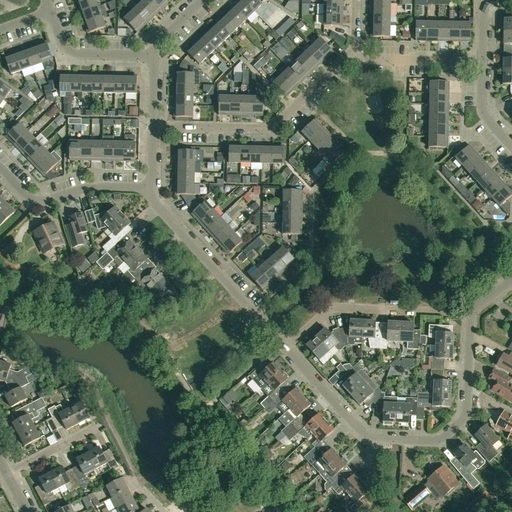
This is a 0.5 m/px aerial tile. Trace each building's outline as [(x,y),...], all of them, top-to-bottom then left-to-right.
[(98,7),(96,0),(95,0),(83,0),(77,3),(80,13),(98,7)] [(153,18),(161,10),(151,0),(144,0),(140,4),(153,18)] [(151,0),(161,10),(169,3),(166,0),(151,0)] [(246,20),(254,12),(242,0),(240,0),(234,6),(246,20)] [(263,0),(242,0),(254,12),(265,2),(263,0)] [(145,25),(153,18),(140,4),(132,12),(145,25)] [(342,15),(343,5),(324,4),(324,15),(342,15)] [(390,15),(390,5),(372,4),(372,15),(390,15)] [(239,27),(246,20),(234,6),(226,14),(239,27)] [(84,23),(101,17),(98,7),(80,13),(84,23)] [(137,33),(145,25),(132,12),(124,19),(137,33)] [(231,35),(239,27),(226,14),(218,21),(231,35)] [(342,27),(342,15),(324,15),(324,26),(342,27)] [(390,23),(390,15),(372,15),(371,26),(390,26),(395,26),(395,23),(390,23)] [(88,34),(96,31),(105,28),(101,17),(84,23),(88,34)] [(501,19),(501,28),(504,28),(504,32),(511,31),(511,18),(511,19),(504,19),(504,20),(501,19)] [(223,42),(231,35),(218,21),(210,29),(223,42)] [(427,41),(427,23),(416,22),(415,41),(427,41)] [(438,41),(438,23),(427,23),(427,41),(438,41)] [(448,42),(449,23),(438,23),(438,41),(448,42)] [(459,42),(460,23),(449,23),(448,42),(459,42)] [(460,23),(459,42),(471,42),(471,24),(460,23)] [(390,38),(390,26),(371,26),(371,37),(390,38)] [(215,50),(223,42),(210,29),(202,36),(215,50)] [(293,29),(287,35),(291,40),(298,33),(293,29)] [(338,35),(335,41),(344,45),(346,40),(338,35)] [(207,57),(215,50),(202,36),(194,44),(207,57)] [(312,46),(325,60),(333,52),(321,38),(312,46)] [(283,47),(287,43),(283,39),(279,43),(283,47)] [(267,49),(271,45),(267,41),(263,45),(267,49)] [(36,46),(42,63),(53,60),(46,42),(36,46)] [(278,43),(271,50),(275,54),(282,48),(278,43)] [(199,65),(207,57),(194,44),(186,52),(199,65)] [(32,67),(42,63),(36,46),(25,49),(32,67)] [(317,67),(325,60),(312,46),(304,54),(317,67)] [(241,48),(238,52),(240,54),(242,56),(246,52),(243,49),(242,48),(241,48)] [(22,71),(32,67),(25,49),(15,53),(22,71)] [(247,52),(243,56),(248,61),(252,57),(247,52)] [(11,74),(22,71),(15,53),(5,57),(11,74)] [(310,75),(317,67),(304,54),(297,61),(310,75)] [(503,59),(503,72),(511,71),(511,58),(503,59)] [(175,84),(193,85),(194,67),(183,60),(180,66),(180,73),(175,73),(175,84)] [(302,82),(310,75),(297,61),(289,69),(302,82)] [(234,76),(241,76),(242,76),(242,71),(243,63),(241,62),(239,64),(234,68),(234,76)] [(225,66),(222,63),(219,66),(217,68),(219,69),(223,74),(228,69),(225,66)] [(294,90),(302,82),(289,69),(281,76),(294,90)] [(511,71),(503,72),(503,85),(511,84),(511,91),(510,92),(511,95),(511,71)] [(71,98),(71,93),(71,74),(60,74),(60,92),(65,92),(65,97),(71,98)] [(82,93),(82,74),(71,74),(71,93),(82,93)] [(93,75),(82,74),(82,93),(93,93),(93,75)] [(104,93),(104,75),(93,75),(93,93),(104,93)] [(114,94),(115,75),(104,75),(104,93),(114,94)] [(125,94),(126,75),(115,75),(114,94),(125,94)] [(126,75),(125,94),(137,94),(137,75),(126,75)] [(286,98),(294,90),(281,76),(273,84),(286,98)] [(0,96),(4,100),(11,90),(0,82),(0,96)] [(430,93),(449,93),(449,82),(430,82),(430,93)] [(193,96),(193,85),(175,84),(174,95),(193,96)] [(27,87),(21,92),(28,97),(30,94),(27,87)] [(36,100),(42,96),(38,91),(32,95),(36,100)] [(448,104),(449,93),(430,93),(430,104),(448,104)] [(193,106),(193,96),(174,95),(174,106),(193,106)] [(23,97),(19,101),(22,104),(19,107),(24,112),(33,103),(23,97)] [(230,115),(230,97),(219,97),(218,115),(230,115)] [(241,116),(241,97),(230,97),(230,115),(241,116)] [(251,116),(252,97),(241,97),(241,116),(251,116)] [(252,97),(251,116),(263,116),(263,98),(252,97)] [(448,115),(448,104),(430,104),(430,115),(448,115)] [(192,118),(193,106),(174,106),(174,117),(192,118)] [(55,107),(46,115),(51,119),(59,111),(55,107)] [(415,115),(413,115),(409,115),(408,124),(408,125),(412,126),(418,126),(419,115),(418,115),(415,115)] [(448,126),(448,115),(430,115),(429,125),(448,126)] [(65,121),(62,118),(60,116),(57,119),(54,122),(59,127),(65,121)] [(309,140),(323,128),(315,119),(301,132),(309,140)] [(14,145),(27,132),(20,124),(6,136),(14,145)] [(448,137),(448,126),(429,125),(429,136),(448,137)] [(317,148),(330,135),(323,128),(309,140),(317,148)] [(21,152),(35,140),(27,132),(14,145),(21,152)] [(299,134),(297,133),(291,139),(293,142),(295,144),(302,138),(299,134)] [(324,156),(338,143),(330,135),(317,148),(324,156)] [(448,148),(448,137),(429,136),(429,148),(448,148)] [(409,139),(409,150),(418,150),(418,139),(409,139)] [(29,160),(42,147),(35,140),(21,152),(29,160)] [(81,161),(81,142),(70,142),(69,158),(69,160),(81,161)] [(91,161),(92,142),(81,142),(81,161),(91,161)] [(103,143),(96,142),(92,142),(91,161),(102,161),(103,143)] [(113,161),(113,143),(103,143),(102,161),(113,161)] [(124,162),(124,143),(113,143),(113,161),(124,162)] [(124,143),(124,162),(135,162),(136,143),(124,143)] [(338,143),(324,156),(332,164),(346,151),(338,143)] [(240,163),(240,145),(229,145),(229,163),(240,163)] [(251,164),(251,145),(240,145),(240,163),(251,164)] [(262,164),(262,145),(251,145),(251,164),(262,164)] [(272,164),(273,146),(262,145),(262,164),(272,164)] [(463,166),(477,154),(469,145),(455,158),(463,166)] [(273,146),(272,164),(284,164),(284,146),(273,146)] [(36,168),(50,155),(42,147),(29,160),(36,168)] [(176,162),(195,163),(195,151),(176,151),(176,162)] [(470,174),(484,162),(477,154),(463,166),(470,174)] [(50,155),(36,168),(44,176),(58,163),(50,155)] [(292,157),(289,161),(289,162),(289,163),(290,164),(292,166),(295,169),(299,165),(292,157)] [(194,173),(195,163),(176,162),(176,173),(194,173)] [(477,182),(491,170),(484,162),(470,174),(477,182)] [(306,173),(302,170),(301,168),(299,166),(296,169),(295,170),(296,171),(301,177),(306,173)] [(287,176),(288,177),(292,172),(290,169),(287,167),(283,171),(284,172),(287,176)] [(485,190),(498,178),(491,170),(477,182),(485,190)] [(194,184),(194,173),(176,173),(175,184),(194,184)] [(293,177),(288,185),(290,187),(293,189),(299,181),(293,177)] [(492,198),(506,186),(498,178),(485,190),(492,198)] [(194,195),(194,184),(175,184),(175,195),(181,195),(182,195),(187,204),(196,201),(193,195),(194,195)] [(223,188),(223,186),(209,185),(209,195),(223,188)] [(511,192),(506,186),(492,198),(500,207),(507,200),(511,195),(511,192)] [(283,202),(302,202),(302,191),(284,190),(283,202)] [(191,214),(199,222),(213,210),(205,201),(202,198),(197,201),(196,201),(187,204),(187,205),(193,212),(191,214)] [(510,204),(507,200),(500,207),(507,215),(510,213),(510,204)] [(477,212),(482,207),(476,201),(471,205),(477,211),(477,212)] [(249,208),(254,212),(256,210),(260,207),(255,202),(251,206),(249,208)] [(302,213),(302,202),(283,202),(283,213),(302,213)] [(6,203),(0,209),(0,226),(15,212),(6,203)] [(107,227),(109,228),(123,215),(115,207),(111,211),(105,216),(104,213),(94,216),(92,210),(85,212),(88,224),(95,221),(98,229),(107,227)] [(206,230),(220,218),(213,210),(199,222),(206,230)] [(74,233),(68,235),(72,248),(84,244),(81,234),(88,232),(82,213),(81,214),(80,211),(68,214),(74,233)] [(301,224),(302,213),(283,213),(283,223),(301,224)] [(108,252),(118,243),(125,237),(121,232),(130,224),(123,215),(109,228),(113,233),(108,237),(111,240),(104,246),(108,252)] [(214,238),(227,226),(220,218),(206,230),(214,238)] [(301,235),(301,224),(283,223),(283,235),(291,235),(297,235),(301,235)] [(53,224),(34,233),(43,253),(62,244),(53,224)] [(221,246),(235,234),(227,226),(214,238),(221,246)] [(235,234),(221,246),(228,255),(242,242),(235,234)] [(263,243),(258,238),(254,242),(259,247),(263,243)] [(125,262),(139,249),(136,246),(135,246),(130,241),(122,247),(118,243),(108,252),(107,253),(112,259),(116,259),(119,256),(125,262)] [(275,255),(287,269),(296,261),(283,247),(275,255)] [(135,279),(144,271),(148,267),(144,263),(147,260),(142,254),(143,253),(139,249),(125,262),(118,268),(123,275),(127,271),(135,279)] [(296,253),(292,257),(295,261),(300,257),(296,252),(296,253)] [(240,260),(243,263),(248,259),(242,253),(237,257),(240,260)] [(279,276),(287,269),(275,255),(267,262),(279,276)] [(16,272),(23,266),(14,257),(8,264),(16,272)] [(86,262),(86,261),(78,267),(78,268),(83,274),(88,269),(91,266),(86,262)] [(271,283),(279,276),(267,262),(259,270),(271,283)] [(143,297),(165,278),(161,274),(160,275),(155,269),(148,276),(144,271),(135,279),(139,284),(142,281),(147,287),(139,293),(143,297)] [(263,291),(271,283),(259,270),(250,277),(263,291)] [(151,298),(154,295),(159,300),(157,302),(160,308),(171,303),(168,298),(167,298),(164,296),(172,288),(167,282),(168,282),(165,278),(143,297),(146,295),(149,298),(151,298)] [(97,290),(92,294),(96,298),(101,295),(97,290)] [(151,302),(142,298),(138,306),(146,310),(151,302)] [(362,338),(363,321),(350,320),(349,332),(346,332),(345,328),(339,330),(345,346),(349,345),(354,345),(354,343),(362,344),(362,338)] [(380,349),(380,339),(375,338),(376,322),(363,321),(362,338),(368,338),(370,349),(380,349)] [(400,342),(401,323),(388,322),(387,335),(380,334),(380,339),(380,349),(387,349),(387,346),(389,347),(392,344),(392,342),(400,342)] [(401,323),(400,342),(413,343),(412,350),(418,350),(420,335),(413,335),(414,324),(401,323)] [(436,346),(453,347),(453,334),(442,333),(442,326),(429,325),(428,337),(436,339),(436,346)] [(345,346),(339,330),(339,328),(332,330),(334,336),(333,337),(326,329),(316,337),(329,352),(334,347),(338,350),(341,350),(345,346)] [(333,356),(329,352),(316,337),(306,346),(323,365),(333,356)] [(453,347),(436,346),(429,345),(428,352),(432,352),(431,370),(444,370),(444,363),(440,362),(441,359),(452,359),(453,347)] [(511,359),(503,354),(497,366),(511,374),(511,359)] [(413,369),(414,361),(402,360),(402,362),(399,362),(399,368),(413,369)] [(11,365),(9,364),(0,361),(0,380),(6,382),(11,365)] [(276,364),(274,364),(273,363),(263,372),(259,368),(249,376),(261,389),(280,371),(278,369),(279,367),(276,364)] [(340,364),(336,368),(339,371),(335,375),(339,379),(347,372),(340,364)] [(370,379),(364,373),(356,364),(346,373),(351,378),(342,386),(351,396),(370,379)] [(17,382),(26,377),(29,376),(33,374),(29,367),(13,375),(17,382)] [(494,369),(489,379),(496,383),(492,391),(511,402),(511,400),(511,385),(508,383),(511,378),(494,369)] [(443,378),(444,370),(431,370),(430,387),(434,387),(434,394),(450,394),(451,382),(440,381),(440,377),(443,378)] [(288,379),(280,371),(261,389),(268,396),(272,402),(282,393),(278,389),(288,379)] [(26,377),(17,382),(13,384),(16,390),(5,396),(11,408),(27,399),(21,388),(29,384),(26,377)] [(381,392),(376,385),(370,379),(351,396),(360,405),(369,397),(376,406),(381,393),(381,392)] [(285,413),(303,397),(296,389),(286,398),(282,393),(272,402),(277,406),(278,406),(285,413)] [(70,408),(78,424),(90,418),(84,407),(90,404),(84,391),(77,395),(81,402),(70,408)] [(231,403),(237,398),(232,392),(221,402),(226,407),(231,403)] [(396,423),(397,404),(397,398),(384,397),(385,393),(381,393),(376,406),(376,407),(384,407),(383,422),(384,422),(384,425),(392,425),(392,423),(396,423)] [(438,407),(450,407),(450,394),(434,394),(417,393),(417,399),(417,401),(430,402),(429,411),(438,411),(438,407)] [(292,422),(297,418),(311,405),(303,397),(285,413),(292,422)] [(18,434),(19,435),(35,427),(31,420),(39,416),(37,411),(46,406),(42,398),(20,410),(24,417),(13,423),(13,424),(12,426),(16,434),(18,434)] [(417,407),(417,401),(417,399),(405,398),(405,404),(397,404),(396,423),(399,423),(399,426),(407,426),(407,423),(409,423),(409,412),(416,412),(417,407)] [(70,408),(64,411),(60,404),(55,407),(55,406),(48,410),(52,418),(55,422),(61,419),(67,430),(78,424),(70,408)] [(417,407),(416,412),(416,420),(423,420),(424,408),(417,407)] [(511,416),(504,412),(496,426),(511,434),(508,439),(511,441),(511,416)] [(308,439),(313,435),(326,422),(319,414),(299,433),(294,428),(285,436),(289,441),(297,434),(308,439)] [(58,429),(55,422),(52,418),(46,421),(52,432),(58,429)] [(326,422),(313,435),(317,440),(312,444),(315,448),(334,430),(326,422)] [(285,436),(294,428),(290,423),(281,432),(285,436)] [(485,426),(475,435),(483,445),(477,450),(489,463),(498,454),(492,447),(499,440),(485,426)] [(41,430),(37,432),(35,427),(19,435),(17,437),(19,440),(21,441),(25,446),(41,438),(40,438),(44,436),(41,430)] [(57,441),(53,435),(47,438),(50,445),(57,441)] [(465,445),(461,448),(459,446),(453,452),(455,454),(454,454),(460,461),(454,466),(473,490),(479,485),(470,475),(476,469),(473,466),(482,458),(476,451),(473,454),(465,445)] [(88,453),(96,469),(107,463),(111,471),(119,467),(112,455),(105,459),(99,447),(88,453)] [(308,462),(317,454),(313,449),(304,457),(308,462)] [(315,470),(319,475),(325,469),(325,470),(339,457),(332,449),(322,458),(317,454),(308,462),(315,470)] [(96,469),(88,453),(76,459),(82,471),(75,474),(81,487),(89,483),(85,475),(96,469)] [(343,458),(341,460),(339,457),(325,470),(325,469),(319,475),(327,483),(324,485),(325,489),(327,491),(331,488),(341,479),(336,474),(347,465),(346,464),(348,463),(343,458)] [(403,500),(412,509),(430,495),(432,498),(436,499),(439,498),(441,497),(442,497),(458,484),(444,466),(427,480),(428,480),(427,481),(427,484),(427,486),(425,488),(422,484),(403,500)] [(81,487),(75,474),(68,478),(62,467),(50,473),(59,489),(65,485),(69,493),(81,487)] [(52,492),(59,489),(50,473),(39,479),(45,490),(38,494),(44,506),(56,500),(52,492)] [(348,495),(362,483),(355,474),(345,484),(341,479),(331,488),(338,495),(344,490),(348,495)] [(112,497),(128,489),(122,478),(106,486),(112,497)] [(362,483),(348,495),(355,503),(350,508),(353,511),(355,511),(364,505),(359,500),(370,491),(362,483)] [(118,508),(133,500),(128,489),(112,497),(118,508)] [(487,505),(489,508),(491,507),(496,502),(488,493),(486,491),(484,493),(479,497),(487,505)] [(133,500),(118,508),(119,511),(136,511),(139,511),(133,500)]
